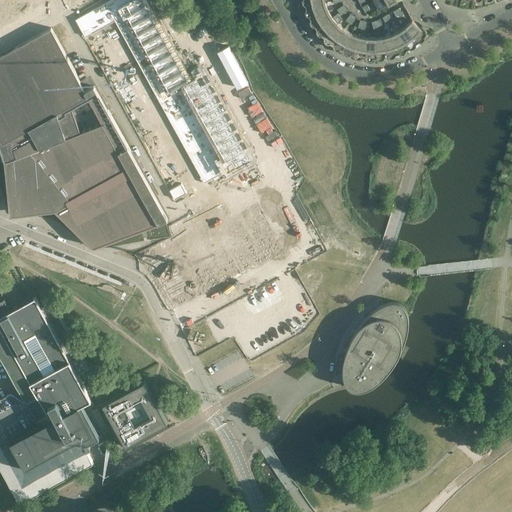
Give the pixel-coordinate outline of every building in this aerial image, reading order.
[(108,0),(74,19),(174,199),(251,156),(202,70),(187,79),(142,0),(108,0)] [(325,2),(324,0),(302,0),(302,1),(302,2),(303,3),(303,4),(304,4),(304,5),(305,5),(306,8),(325,2)] [(378,10),(395,0),(375,0),(373,1),(378,10)] [(310,19),(328,10),(325,2),(306,8),(306,9),(305,10),(305,11),(305,12),(305,13),(306,14),(306,15),(307,15),(308,16),(309,16),(310,19)] [(316,29),(332,17),(328,10),(310,19),(311,19),(310,20),(310,21),(310,22),(310,23),(311,24),(311,25),(312,25),(313,26),(314,26),(315,26),(316,29)] [(324,37),(338,23),(332,17),(316,29),(317,29),(316,30),(316,31),(316,32),(317,32),(317,33),(318,34),(319,35),(320,35),(321,35),(322,35),(324,37)] [(427,33),(412,20),(406,26),(419,41),(420,41),(421,41),(422,41),(423,40),(424,40),(424,39),(425,38),(425,37),(425,36),(427,33)] [(333,45),(344,29),(341,27),(339,25),(338,23),(324,37),(324,38),(324,39),(324,40),(324,41),(325,41),(326,42),(326,43),(327,43),(328,43),(329,43),(330,43),(333,45)] [(419,41),(406,26),(399,31),(409,48),(410,48),(411,48),(412,48),(413,48),(414,47),(415,47),(415,46),(416,46),(416,45),(416,44),(416,43),(419,41)] [(168,218),(156,196),(94,84),(85,89),(51,28),(0,56),(0,138),(1,141),(0,142),(0,147),(5,161),(10,214),(55,210),(93,247),(158,223),(168,218)] [(343,51),(351,33),(348,31),(346,30),(344,29),(333,45),(333,46),(333,47),(334,48),(335,49),(336,49),(337,50),(338,50),(339,50),(340,49),(343,51)] [(409,48),(399,31),(392,35),(399,53),(400,53),(400,54),(402,54),(403,54),(404,53),(405,53),(405,52),(406,52),(406,51),(406,50),(409,48)] [(354,55),(359,36),(356,35),(353,34),(351,33),(343,51),(343,52),(344,53),(344,54),(345,54),(346,55),(347,55),(348,55),(349,54),(350,54),(354,55)] [(399,53),(392,35),(384,37),(388,56),(389,57),(390,57),(391,58),(392,58),(393,57),(394,57),(395,56),(395,55),(396,55),(396,54),(399,53)] [(365,57),(367,38),(364,37),(361,37),(359,36),(354,55),(354,56),(355,56),(355,57),(356,58),(357,58),(358,58),(359,58),(360,58),(361,58),(361,57),(362,57),(365,57)] [(388,56),(384,37),(376,38),(376,58),(377,58),(377,59),(378,59),(379,59),(380,60),(381,60),(382,59),(383,59),(384,58),(385,57),(388,56)] [(376,58),(376,38),(367,38),(365,57),(366,58),(366,59),(367,59),(368,60),(369,60),(370,60),(371,59),(372,59),(373,58),(376,58)] [(255,206),(147,266),(170,308),(278,248),(255,206)] [(82,404),(91,399),(91,398),(78,374),(89,368),(53,301),(41,307),(35,297),(10,311),(4,300),(0,301),(0,359),(0,360),(2,359),(26,402),(23,404),(10,395),(0,400),(0,468),(19,503),(93,462),(83,445),(100,436),(82,404)] [(406,336),(407,333),(408,330),(408,326),(408,325),(408,322),(408,320),(408,318),(408,316),(408,315),(408,314),(407,313),(407,311),(406,310),(406,309),(405,308),(405,307),(404,306),(403,305),(401,304),(400,304),(398,303),(397,302),(395,302),(393,302),(391,302),(390,302),(387,303),(385,304),(384,304),(381,305),(380,306),(377,308),(375,309),(373,311),(371,313),(368,316),(365,318),(364,320),(361,323),(359,326),(358,328),(355,332),(354,334),(353,336),(351,339),(350,341),(349,343),(348,345),(347,349),(346,351),(346,353),(345,356),(344,360),(343,363),(343,364),(343,367),(343,368),(343,371),(343,373),(343,375),(344,376),(344,378),(345,380),(345,381),(346,382),(347,383),(348,384),(349,385),(350,386),(351,387),(353,388),(354,388),(355,388),(357,389),(359,389),(362,388),(363,388),(365,387),(368,386),(369,386),(371,384),(374,382),(377,380),(379,378),(382,376),(384,374),(387,371),(389,368),(391,366),(395,361),(397,358),(399,354),(401,351),(401,349),(404,343),(405,340),(406,336)] [(102,402),(126,444),(168,421),(144,379),(102,402)] [(115,454),(112,448),(102,453),(106,459),(115,454)]
